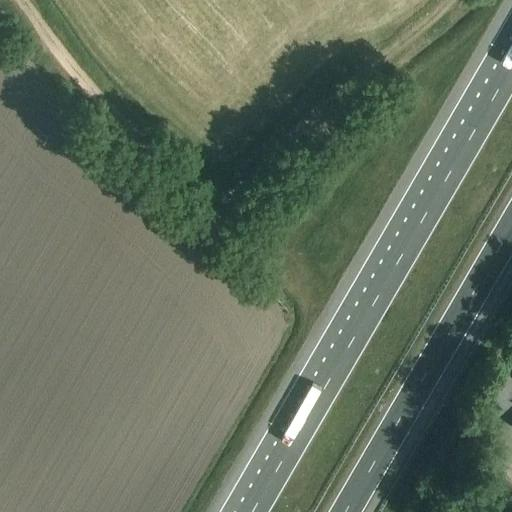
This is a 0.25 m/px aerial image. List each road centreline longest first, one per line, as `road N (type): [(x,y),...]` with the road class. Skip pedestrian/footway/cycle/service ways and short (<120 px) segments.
road 1 (track): [(450,0),(220,195),(195,189),(103,100),(21,0)]
road 2 (motorway): [(511,63),(252,511)]
road 3 (motorway): [(348,511),(511,231)]
